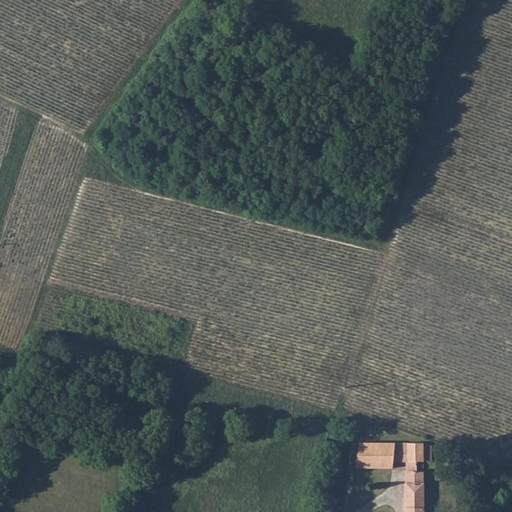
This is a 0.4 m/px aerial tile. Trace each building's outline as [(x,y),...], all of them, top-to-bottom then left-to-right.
[(423,443),(408,444),(408,461),(422,461),(423,443)] [(360,444),(355,468),(380,469),(382,444),(360,444)] [(394,444),(382,444),(380,469),(392,469),(393,461),(394,444)] [(394,444),(393,461),(406,461),(408,461),(408,444),(394,444)] [(408,461),(406,461),(406,471),(422,471),(422,461),(408,461)] [(422,471),(406,471),(406,493),(405,511),(422,511),(423,504),(422,471)]
